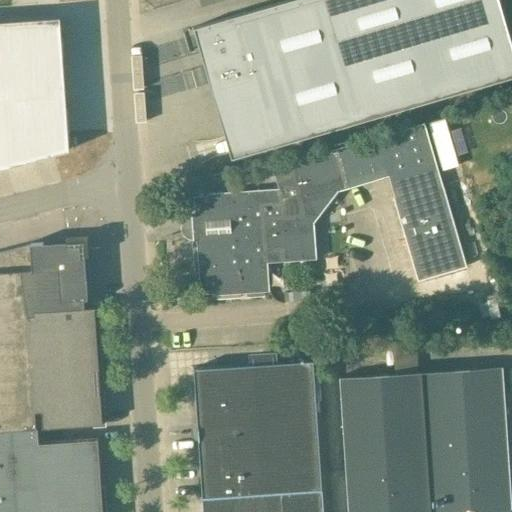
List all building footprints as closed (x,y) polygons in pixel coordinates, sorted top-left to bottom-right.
[(0,0),(0,8),(11,8),(10,0),(0,0)] [(252,82),(273,147),(511,69),(511,32),(501,0),(286,0),(195,29),(216,93),(252,82)] [(0,20),(0,168),(70,150),(60,17),(0,20)] [(429,122),(443,170),(459,165),(446,123),(445,118),(429,122)] [(194,197),(195,215),(192,216),(186,219),(182,223),(181,229),(183,236),(188,240),(194,241),(197,241),(198,247),(193,248),(195,273),(199,273),(201,295),(215,294),(215,295),(217,295),(217,299),(241,297),(241,294),(247,293),(247,296),(265,295),(265,292),(270,292),(268,263),(317,259),(314,224),(340,192),(388,178),(418,281),(466,267),(425,124),(273,168),(279,189),(208,194),(208,196),(194,197)] [(38,244),(0,253),(0,431),(39,429),(39,428),(103,424),(95,307),(88,308),(84,241),(38,244)] [(202,482),(321,475),(314,360),(194,368),(202,482)] [(340,378),(349,511),(511,511),(511,505),(503,367),(340,378)] [(39,429),(0,431),(0,511),(103,511),(99,439),(40,443),(39,429)] [(323,511),(321,475),(202,482),(203,511),(323,511)]
